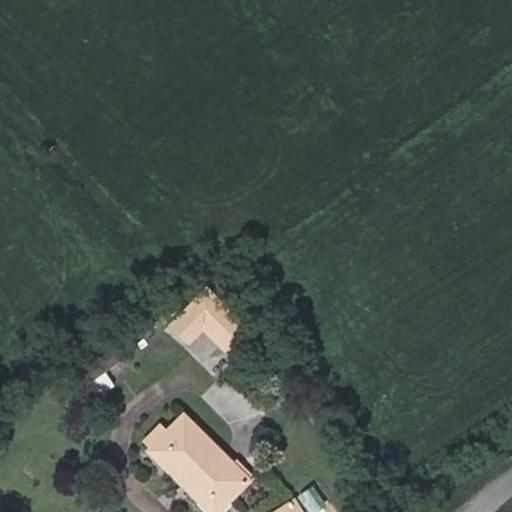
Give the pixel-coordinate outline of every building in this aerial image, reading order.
[(196,284),(161,322),(179,339),(194,323),(223,351),(243,329),(196,284)] [(148,448),(143,453),(165,475),(173,465),(197,490),(209,478),(225,494),(244,474),(179,412),(163,429),(157,423),(141,440),(148,448)] [(197,490),(173,465),(165,475),(204,511),(207,511),(225,494),(209,478),(197,490)] [(308,511),(342,511),(320,480),(297,495),(308,511)] [(302,511),(286,486),(254,506),(257,511),(302,511)]
